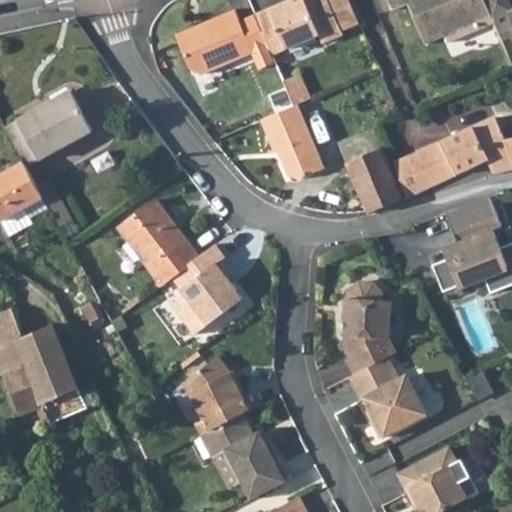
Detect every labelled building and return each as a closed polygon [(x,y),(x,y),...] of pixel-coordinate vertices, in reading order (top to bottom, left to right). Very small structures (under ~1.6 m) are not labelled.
[(269,4),(254,9),(270,50),(319,31),(322,40),(343,32),(341,28),(358,21),(350,0),(292,0),(271,8),(269,4)] [(491,22),(483,0),(392,0),(395,6),(406,1),(421,40),(441,33),(445,40),(491,22)] [(506,0),(483,0),(491,22),(496,33),(511,27),(511,28),(511,10),(510,11),(506,0)] [(270,50),(254,9),(240,15),(235,4),(176,28),(189,62),(203,67),(251,50),(257,64),(273,58),(270,50)] [(297,69),(280,75),(291,102),(296,99),(307,95),(297,69)] [(68,85),(14,114),(36,153),(89,124),(68,85)] [(291,102),(257,115),(270,149),(279,147),(280,153),(277,155),(284,173),(291,176),(320,165),(296,99),(291,102)] [(494,116),(461,133),(393,163),(408,197),(488,159),(492,174),(511,169),(511,138),(505,139),(494,116)] [(347,165),(368,214),(402,200),(380,151),(347,165)] [(44,197),(23,160),(0,172),(0,210),(5,219),(45,199),(44,197)] [(56,191),(44,197),(45,199),(55,218),(67,211),(56,191)] [(159,194),(123,222),(163,281),(174,273),(201,254),(159,194)] [(490,197),(438,217),(449,243),(485,228),(501,226),(490,197)] [(485,228),(449,243),(434,249),(440,264),(430,268),(440,292),(451,287),(453,293),(484,281),(492,299),(511,290),(511,237),(492,246),(485,228)] [(201,254),(174,273),(186,291),(173,301),(195,331),(244,296),(228,275),(233,272),(223,258),(227,255),(218,242),(201,254)] [(388,358),(396,354),(387,341),(390,304),(381,303),(382,296),(373,285),(359,284),(348,293),(348,300),(346,300),(344,338),(346,338),(345,348),(350,358),(347,360),(355,375),(388,358)] [(12,311),(0,316),(0,369),(18,413),(45,404),(21,338),(12,311)] [(53,326),(21,338),(45,404),(52,423),(87,409),(53,326)] [(218,356),(183,382),(190,392),(210,432),(243,415),(253,410),(238,381),(235,383),(230,374),(218,356)] [(388,358),(355,375),(351,377),(363,400),(365,399),(375,421),(372,422),(380,439),(427,416),(407,377),(399,381),(388,358)] [(243,415),(210,432),(201,436),(228,489),(248,479),(257,496),(288,480),(269,444),(266,446),(258,432),(253,435),(243,415)] [(262,430),(258,432),(266,446),(269,444),(262,430)] [(459,466),(451,451),(400,477),(415,505),(419,503),(423,511),(444,511),(469,500),(453,469),(459,466)] [(306,511),(299,498),(271,511),(306,511)]
